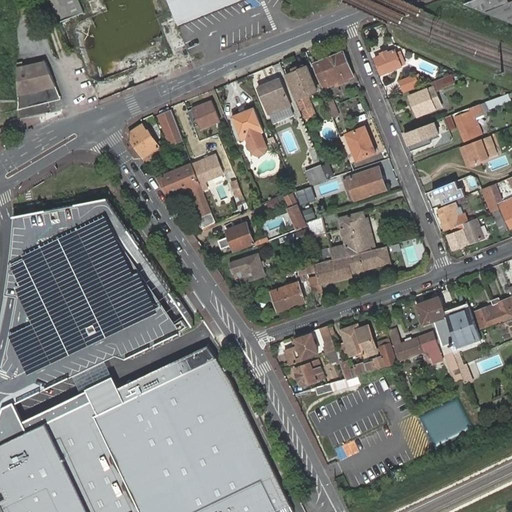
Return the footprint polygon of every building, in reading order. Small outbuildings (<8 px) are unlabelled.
[(58,16),(60,21),(60,22),(84,12),(79,0),(60,0),(65,13),(58,16)] [(186,0),(168,0),(179,27),(192,22),(192,15),(186,0)] [(192,22),(217,12),(212,0),(186,0),(192,15),(192,22)] [(241,2),(245,0),(212,0),(217,12),(223,9),(241,2)] [(511,0),(474,0),(464,5),(511,24),(511,0)] [(375,59),(381,75),(404,65),(399,53),(395,54),(394,51),(375,59)] [(315,64),(325,88),(335,84),(337,87),(349,82),(349,78),(353,77),(344,52),(315,64)] [(19,104),(19,109),(48,102),(53,99),(57,94),(58,90),(46,60),(17,67),(19,104)] [(288,75),(296,97),(308,93),(309,94),(317,91),(307,67),(288,75)] [(400,82),(403,90),(418,84),(415,76),(400,82)] [(423,92),(411,97),(419,117),(442,107),(436,91),(455,84),(452,76),(433,84),(434,87),(423,92)] [(258,86),(267,109),(288,101),(280,78),(258,86)] [(423,92),(421,87),(408,92),(411,97),(423,92)] [(48,102),(61,99),(58,90),(57,94),(53,99),(48,102)] [(331,99),(326,102),(332,118),(338,115),(331,99)] [(213,102),(188,111),(195,127),(200,125),(202,129),(220,121),(213,102)] [(484,114),(481,104),(465,110),(466,114),(457,118),(465,140),(481,135),(478,128),(480,127),(476,117),(484,114)] [(171,107),(159,112),(170,140),(179,137),(178,133),(181,132),(171,107)] [(232,116),(241,141),(246,139),(252,153),(258,156),(265,153),(266,149),(261,137),(260,133),(264,132),(254,107),(232,116)] [(143,157),(147,164),(163,152),(148,129),(147,130),(143,123),(129,132),(134,139),(132,140),(143,157)] [(405,134),(412,151),(430,144),(428,140),(424,141),(423,139),(438,134),(434,124),(405,134)] [(286,155),(299,151),(292,127),(278,131),(286,155)] [(348,135),(358,160),(376,153),(372,143),(371,143),(365,128),(348,135)] [(272,148),(277,146),(273,137),(268,139),(272,148)] [(487,138),(482,140),(490,159),(494,158),(487,138)] [(490,159),(482,140),(467,146),(474,165),(490,159)] [(193,164),(201,183),(224,174),(216,154),(193,164)] [(193,164),(157,179),(168,196),(187,188),(199,218),(197,219),(201,228),(214,223),(216,222),(201,183),(193,164)] [(327,179),(322,166),(305,171),(310,185),(327,179)] [(348,178),(355,200),(386,189),(379,168),(348,178)] [(241,179),(237,180),(243,196),(246,194),(241,179)] [(435,206),(461,196),(455,179),(429,189),(435,206)] [(457,182),(463,194),(469,191),(464,179),(457,182)] [(243,196),(237,180),(230,183),(236,198),(243,196)] [(333,181),(296,192),(298,199),(314,194),(314,195),(335,189),(333,181)] [(499,209),(500,209),(489,186),(483,188),(493,211),(494,211),(499,209)] [(288,209),(298,229),(306,226),(292,194),(284,197),(290,208),(288,209)] [(276,198),(266,202),(269,210),(279,206),(276,198)] [(511,199),(500,205),(511,228),(511,227),(511,199)] [(442,224),(445,231),(451,228),(471,220),(472,220),(471,217),(468,218),(466,214),(458,217),(455,210),(458,209),(456,203),(439,210),(443,223),(442,224)] [(507,226),(499,209),(494,211),(501,228),(507,226)] [(334,259),(377,248),(368,217),(365,218),(363,212),(340,218),(346,245),(331,248),(334,259)] [(323,217),(307,222),(309,226),(314,237),(327,233),(323,217)] [(471,220),(451,228),(454,234),(448,236),(453,250),(479,241),(471,220)] [(225,238),(229,246),(232,244),(235,251),(255,243),(247,222),(226,229),(229,236),(225,238)] [(298,231),(279,238),(282,246),(301,239),(298,231)] [(391,262),(387,246),(377,248),(334,259),(326,261),(306,266),(307,269),(308,273),(314,272),(313,269),(318,268),(321,283),(353,275),(352,272),(391,262)] [(229,263),(233,274),(235,274),(236,279),(242,282),(246,281),(247,281),(265,276),(259,254),(229,263)] [(299,283),(278,290),(281,299),(276,301),(279,311),(306,302),(299,283)] [(481,328),(496,322),(500,321),(502,320),(511,315),(511,299),(511,298),(507,300),(507,299),(499,302),(500,303),(488,308),(487,307),(478,310),(479,311),(474,313),(481,328)] [(457,342),(448,317),(447,314),(443,301),(436,303),(435,300),(417,306),(424,325),(435,321),(443,346),(457,342)] [(470,306),(447,314),(448,317),(457,342),(459,348),(482,340),(470,306)] [(331,351),(337,349),(329,325),(322,328),(326,340),(328,340),(331,351)] [(354,326),(341,330),(350,356),(363,351),(365,357),(379,353),(369,325),(355,330),(354,326)] [(435,333),(429,335),(420,338),(402,343),(397,328),(391,331),(401,360),(424,352),(429,366),(444,361),(435,333)] [(287,351),(291,364),(313,357),(311,354),(318,352),(312,334),(296,340),(298,346),(296,348),(287,351)] [(387,365),(387,367),(397,363),(390,344),(381,347),(384,356),(387,365)] [(0,461),(0,491),(9,511),(292,511),(211,346),(119,391),(113,379),(106,383),(101,383),(98,386),(90,390),(95,402),(6,444),(0,461)] [(354,377),(387,365),(384,356),(373,360),(374,362),(365,365),(364,363),(355,366),(356,371),(352,372),(354,377)] [(294,369),(301,386),(321,379),(317,367),(312,368),(310,363),(294,369)] [(332,392),(359,385),(358,379),(347,382),(346,378),(330,383),(332,392)] [(316,395),(332,392),(330,383),(315,388),(316,395)]
